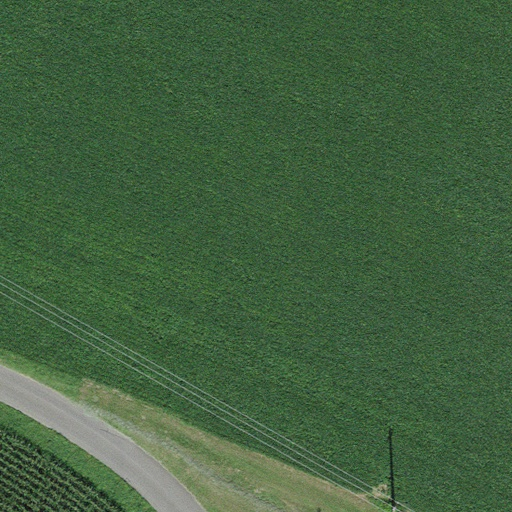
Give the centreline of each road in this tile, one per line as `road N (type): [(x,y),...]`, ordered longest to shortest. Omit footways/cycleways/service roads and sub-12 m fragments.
road 1 (track): [(327,511),(0,374)]
road 2 (unclassified): [(0,375),(141,462),(182,511)]
